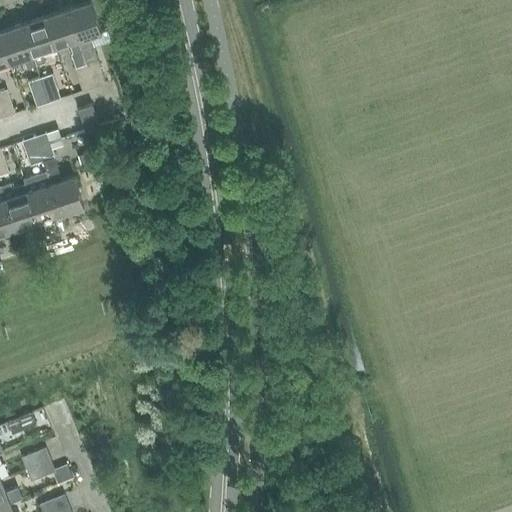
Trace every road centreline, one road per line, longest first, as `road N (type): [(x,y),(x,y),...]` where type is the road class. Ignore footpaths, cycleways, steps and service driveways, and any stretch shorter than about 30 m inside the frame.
road 1 (tertiary): [(220,511),(222,303),(212,190),(174,0)]
road 2 (track): [(225,432),(367,399)]
